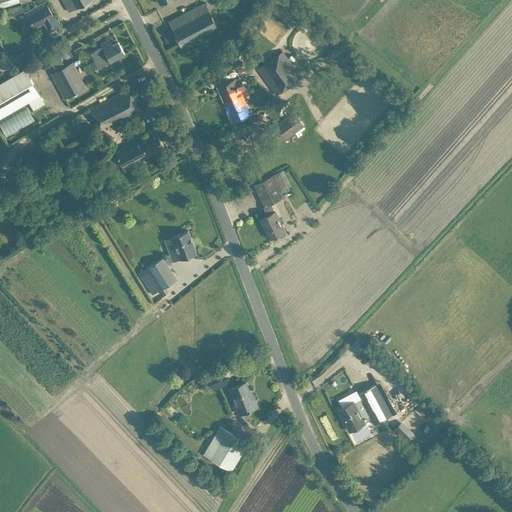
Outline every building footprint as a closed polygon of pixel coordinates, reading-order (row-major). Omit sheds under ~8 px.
[(62,0),(69,11),(88,0),(62,0)] [(49,31),(59,26),(45,1),(37,6),(25,13),(33,27),(43,22),(49,31)] [(212,16),(205,2),(169,21),(182,45),(217,26),(212,16)] [(14,14),(26,11),(24,4),(12,8),(14,14)] [(102,46),(91,52),(95,60),(97,59),(100,65),(110,60),(110,61),(125,53),(118,41),(112,44),(109,39),(101,44),(100,44),(102,46)] [(302,78),(283,50),(278,53),(257,69),(276,95),(302,78)] [(50,73),(64,98),(85,86),(71,61),(64,64),(60,57),(50,63),(55,70),(50,73)] [(24,68),(0,81),(0,117),(29,101),(33,109),(45,103),(24,68)] [(227,104),(233,120),(250,112),(244,98),(246,97),(242,90),(244,89),(240,78),(236,80),(235,78),(227,82),(218,86),(221,94),(223,93),(227,104)] [(157,91),(151,79),(138,86),(144,98),(157,91)] [(99,130),(127,114),(136,109),(133,110),(130,105),(136,101),(129,87),(120,92),(88,110),(99,130)] [(264,96),(259,101),(264,106),(269,100),(264,96)] [(272,126),(283,140),(303,125),(293,111),(272,126)] [(156,131),(148,136),(139,141),(139,139),(118,150),(116,151),(124,168),(127,167),(156,151),(165,147),(156,131)] [(280,192),(291,187),(283,170),(254,184),(265,206),(282,197),(280,192)] [(319,329),(408,240),(358,190),(294,255),(306,259),(304,267),(301,260),(297,271),(295,259),(291,257),(275,273),(281,275),(276,279),(281,306),(291,276),(294,284),(304,274),(308,275),(306,281),(313,273),(322,282),(314,304),(308,305),(306,302),(302,306),(301,297),(297,297),(303,310),(312,314),(305,315),(305,320),(301,322),(319,329)] [(269,214),(260,218),(270,238),(286,230),(276,209),(275,210),(271,203),(263,207),(267,214),(268,213),(269,214)] [(172,235),(164,238),(169,254),(172,261),(180,258),(187,256),(196,252),(188,229),(179,233),(172,235)] [(160,289),(176,278),(162,256),(146,267),(154,279),(146,283),(153,294),(160,289)] [(218,385),(228,382),(223,370),(214,374),(208,376),(213,387),(218,385)] [(252,397),(245,381),(229,388),(239,413),(257,406),(255,399),(252,397)] [(349,430),(358,425),(365,422),(364,421),(371,417),(375,424),(392,415),(375,383),(358,392),(361,398),(354,402),(353,401),(347,404),(338,409),(349,430)] [(168,403),(163,408),(166,411),(171,406),(168,403)] [(166,412),(174,419),(180,413),(173,406),(166,412)] [(399,423),(394,428),(421,454),(426,448),(399,423)] [(203,453),(210,458),(231,470),(248,442),(220,426),(203,453)]
